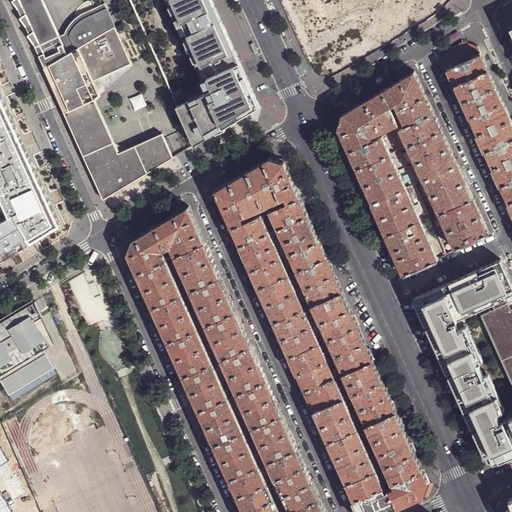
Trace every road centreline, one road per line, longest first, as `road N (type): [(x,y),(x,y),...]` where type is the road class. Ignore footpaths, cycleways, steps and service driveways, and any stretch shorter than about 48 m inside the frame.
road 1 (residential): [(344,511),(194,182)]
road 2 (residential): [(102,237),(225,511)]
road 3 (residential): [(0,6),(102,237)]
road 4 (tertiary): [(380,297),(468,494)]
road 5 (residential): [(419,49),(507,241)]
road 6 (tertiary): [(302,119),(380,297)]
road 7 (residential): [(507,241),(380,297)]
road 8 (residential): [(302,119),(419,49)]
road 9 (tertiary): [(247,0),(302,119)]
road 10 (residential): [(302,119),(194,182)]
